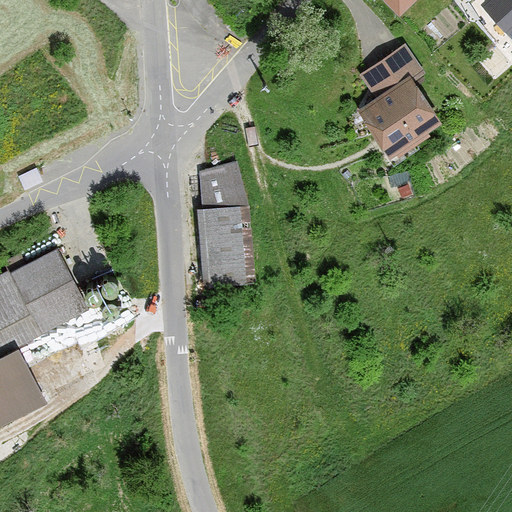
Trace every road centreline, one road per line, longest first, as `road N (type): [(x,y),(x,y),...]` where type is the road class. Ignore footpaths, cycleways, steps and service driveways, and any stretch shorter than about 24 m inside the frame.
road 1 (tertiary): [(165,132),(185,408),(207,511)]
road 2 (residential): [(298,0),(165,132)]
road 3 (unclassified): [(0,213),(165,132)]
road 4 (tertiary): [(158,0),(165,132)]
